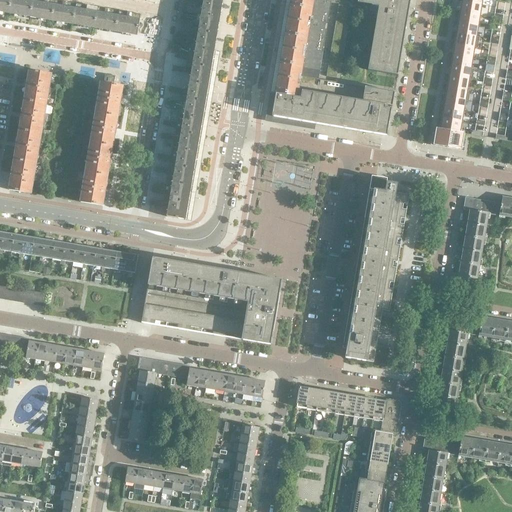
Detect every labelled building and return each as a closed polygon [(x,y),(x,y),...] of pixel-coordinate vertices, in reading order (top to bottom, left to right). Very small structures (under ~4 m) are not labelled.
[(19,15),(21,0),(0,0),(0,12),(2,12),(16,14),(16,15),(19,15)] [(30,16),(32,0),(21,0),(19,15),(23,16),(23,15),(30,16)] [(41,19),(43,0),(32,0),(30,16),(37,18),(41,19)] [(51,20),(55,0),(53,0),(43,0),(41,19),(45,20),(45,19),(51,20)] [(83,26),(87,6),(55,0),(51,20),(58,21),(58,22),(63,23),(66,23),(80,25),(79,26),(83,26)] [(210,73),(221,7),(222,0),(200,0),(201,0),(203,0),(198,29),(196,28),(195,34),(198,34),(195,48),(189,47),(188,55),(187,61),(190,62),(189,67),(192,67),(191,75),(190,75),(188,89),(187,96),(185,96),(184,101),(180,101),(179,107),(177,115),(202,119),(207,92),(210,73)] [(327,24),(331,1),(329,0),(328,0),(291,0),(288,20),(320,25),(324,26),(325,24),(327,24)] [(357,0),(357,3),(379,7),(408,12),(408,10),(405,10),(406,5),(409,5),(409,0),(357,0)] [(479,15),(481,5),(462,1),(462,2),(460,12),(479,15)] [(349,7),(338,5),(326,77),(336,78),(349,7)] [(94,27),(97,7),(87,6),(83,26),(87,27),(87,26),(94,27)] [(105,30),(108,9),(97,7),(94,27),(101,29),(105,30)] [(407,20),(408,12),(379,7),(377,14),(406,19),(407,20)] [(115,31),(119,11),(108,9),(105,30),(108,31),(109,30),(115,31)] [(126,34),(129,13),(119,11),(115,31),(122,32),(122,33),(126,34)] [(477,26),(479,15),(460,12),(458,23),(477,26)] [(137,35),(140,15),(129,13),(126,34),(130,34),(130,33),(137,35)] [(406,19),(377,14),(375,29),(404,34),(405,32),(402,31),(402,26),(405,26),(406,19)] [(323,50),(325,35),(326,29),(324,29),(324,26),(320,25),(288,20),(283,49),(304,52),(305,47),(316,49),(323,50)] [(476,37),(476,36),(477,26),(458,23),(457,33),(476,37)] [(403,40),(404,34),(375,29),(372,43),(401,48),(402,48),(402,46),(399,45),(400,40),(403,40)] [(477,48),(479,37),(476,36),(476,37),(457,33),(455,44),(474,47),(474,48),(477,48)] [(400,55),(401,48),(372,43),(370,57),(399,62),(400,62),(400,60),(397,60),(398,54),(400,55)] [(472,58),(474,48),(474,47),(455,44),(453,55),(472,58)] [(394,93),(318,79),(304,77),(309,50),(322,53),(323,50),(316,49),(305,47),(304,52),(300,81),(297,98),(275,94),(272,117),(387,136),(394,93)] [(300,81),(304,52),(283,49),(278,77),(300,81)] [(322,55),(312,53),(308,75),(318,77),(322,55)] [(470,68),(472,58),(453,55),(451,65),(470,69),(470,68)] [(398,69),(399,62),(370,57),(368,70),(397,76),(398,74),(394,74),(395,68),(398,69)] [(471,80),(473,69),(470,68),(470,69),(451,65),(449,76),(468,79),(468,80),(471,80)] [(46,105),(51,76),(51,75),(29,71),(28,79),(30,80),(29,84),(28,83),(28,84),(27,85),(26,87),(27,88),(27,89),(28,89),(27,93),(26,94),(25,93),(24,101),(46,105)] [(113,85),(115,77),(105,75),(104,84),(113,85)] [(467,90),(468,80),(468,79),(449,76),(448,87),(466,90),(467,90)] [(297,98),(300,81),(278,77),(275,94),(297,98)] [(120,101),(119,100),(120,99),(118,99),(119,95),(121,94),(123,87),(113,85),(104,84),(101,83),(95,113),(117,117),(119,109),(118,109),(117,108),(118,104),(119,104),(120,103),(120,101)] [(468,102),(470,90),(467,90),(466,90),(448,87),(446,97),(465,101),(468,102)] [(463,111),(465,101),(446,97),(444,108),(463,111)] [(41,134),(45,110),(46,105),(24,101),(23,108),(25,109),(24,113),(23,113),(23,114),(22,115),(21,117),(22,118),(23,119),(22,122),(21,123),(20,123),(19,130),(41,134)] [(461,122),(463,111),(444,108),(442,119),(461,122)] [(115,130),(114,129),(115,129),(113,128),(114,124),(116,124),(117,117),(95,113),(90,142),(112,146),(114,139),(113,139),(112,138),(113,134),(114,134),(114,133),(115,132),(115,130)] [(191,186),(199,141),(202,119),(177,115),(176,122),(175,128),(179,129),(178,135),(174,134),(173,140),(170,156),(169,162),(173,163),(172,168),(168,168),(167,174),(166,182),(191,186)] [(459,132),(461,122),(442,119),(441,129),(450,131),(459,132)] [(447,147),(450,131),(441,129),(436,128),(433,145),(447,147)] [(36,164),(41,134),(19,130),(18,138),(20,139),(19,143),(18,143),(17,144),(16,146),(17,147),(17,148),(18,148),(17,152),(16,153),(15,153),(14,160),(36,164)] [(461,150),(464,134),(464,133),(459,132),(450,131),(447,147),(461,150)] [(110,160),(109,159),(110,158),(108,158),(109,154),(111,153),(111,154),(112,146),(90,142),(85,172),(107,176),(109,168),(108,168),(107,167),(107,163),(109,164),(109,163),(110,162),(110,160)] [(31,194),(35,169),(36,164),(14,160),(13,167),(15,168),(14,172),(13,172),(13,173),(12,174),(11,176),(12,177),(12,178),(13,178),(12,182),(11,182),(10,182),(9,190),(31,194)] [(105,190),(104,188),(105,188),(103,188),(104,184),(106,183),(107,176),(85,172),(80,202),(102,206),(104,198),(103,198),(102,197),(102,193),(104,193),(104,192),(105,192),(105,190)] [(400,246),(387,244),(388,237),(401,239),(402,232),(389,229),(390,222),(403,225),(405,217),(392,215),(393,208),(406,210),(407,203),(394,201),(395,193),(397,184),(375,180),(354,305),(382,310),(389,311),(390,304),(377,301),(378,294),(391,297),(392,289),(379,287),(381,280),(383,265),(396,268),(397,260),(384,258),(386,251),(399,253),(400,246)] [(185,220),(189,198),(191,186),(166,182),(165,189),(164,195),(168,196),(167,202),(163,201),(162,207),(165,208),(165,209),(168,210),(166,217),(185,220)] [(407,203),(408,195),(395,193),(394,201),(407,203)] [(511,217),(511,199),(502,197),(501,204),(499,215),(511,217)] [(476,211),(478,200),(466,198),(464,209),(470,210),(476,211)] [(488,213),(489,202),(478,200),(476,211),(488,213)] [(499,215),(501,204),(489,202),(488,213),(499,215)] [(405,217),(406,210),(393,208),(392,215),(405,217)] [(485,226),(488,213),(476,211),(470,210),(468,223),(485,226)] [(402,232),(403,225),(390,222),(389,229),(402,232)] [(483,239),(485,226),(468,223),(465,236),(483,239)] [(11,252),(14,234),(4,233),(0,254),(2,254),(3,251),(11,252)] [(21,257),(24,236),(14,234),(11,252),(20,254),(19,257),(21,257)] [(32,256),(35,238),(24,236),(21,257),(23,258),(23,254),(32,256)] [(481,253),(483,239),(465,236),(463,249),(481,253)] [(400,246),(401,239),(388,237),(387,244),(400,246)] [(41,261),(45,240),(35,238),(32,256),(40,257),(40,261),(41,261)] [(52,259),(55,241),(45,240),(41,261),(43,261),(44,258),(52,259)] [(62,264),(65,243),(55,241),(52,259),(61,261),(60,264),(62,264)] [(73,263),(76,245),(65,243),(62,264),(64,265),(64,261),(73,263)] [(82,268),(86,246),(76,245),(73,263),(81,264),(81,268),(82,268)] [(93,266),(96,248),(86,246),(82,268),(84,268),(85,265),(93,266)] [(103,271),(106,250),(96,248),(93,266),(102,268),(101,271),(103,271)] [(479,266),(481,253),(463,249),(461,263),(479,266)] [(114,270),(117,252),(106,250),(103,271),(105,272),(105,268),(114,270)] [(397,260),(399,253),(386,251),(384,258),(397,260)] [(123,275),(127,253),(117,252),(114,270),(122,271),(122,275),(123,275)] [(138,255),(127,253),(123,275),(125,275),(126,272),(135,273),(138,255)] [(152,258),(148,285),(249,303),(243,340),(271,345),(282,280),(152,258)] [(477,279),(479,266),(461,263),(459,276),(477,279)] [(394,282),(396,268),(383,265),(381,280),(394,282)] [(474,292),(477,279),(459,276),(456,289),(474,292)] [(392,289),(394,282),(381,280),(379,287),(392,289)] [(249,303),(148,285),(141,323),(243,340),(249,303)] [(12,301),(14,288),(8,287),(6,300),(12,301)] [(18,302),(20,289),(14,288),(12,301),(18,302)] [(24,303),(26,290),(20,289),(18,302),(24,303)] [(31,304),(33,291),(26,290),(24,303),(31,304)] [(37,305),(39,292),(33,291),(31,304),(37,305)] [(43,306),(46,294),(39,292),(37,305),(43,306)] [(390,304),(391,297),(378,294),(377,301),(390,304)] [(373,362),(380,323),(382,310),(354,305),(345,358),(373,362)] [(492,338),(495,320),(481,318),(480,324),(478,335),(492,338)] [(455,331),(457,321),(445,319),(443,330),(449,331),(449,330),(455,331)] [(505,340),(508,322),(495,320),(492,338),(505,340)] [(467,333),(469,323),(457,321),(455,331),(467,333)] [(478,335),(480,324),(469,323),(467,333),(467,334),(478,335)] [(465,346),(467,334),(467,333),(455,331),(449,330),(449,331),(447,343),(465,346)] [(9,349),(11,336),(5,335),(3,348),(9,349)] [(15,350),(17,337),(11,336),(9,349),(15,350)] [(21,351),(23,338),(17,337),(15,350),(21,351)] [(27,352),(29,341),(29,339),(23,338),(21,351),(27,352)] [(35,359),(38,343),(29,341),(27,352),(26,358),(35,359)] [(45,361),(48,345),(38,343),(35,359),(45,361)] [(463,360),(465,346),(447,343),(445,357),(463,360)] [(54,363),(57,346),(48,345),(45,361),(54,363)] [(63,364),(66,348),(57,346),(54,363),(63,364)] [(73,366),(76,349),(66,348),(63,364),(73,366)] [(82,367),(85,351),(76,349),(73,366),(82,367)] [(92,369),(94,353),(85,351),(82,367),(92,369)] [(101,371),(104,354),(94,353),(92,369),(101,371)] [(461,373),(463,360),(445,357),(443,370),(461,373)] [(157,374),(159,361),(139,358),(137,371),(140,371),(140,370),(156,373),(156,374),(157,374)] [(163,375),(165,362),(159,361),(157,374),(163,375)] [(169,376),(171,363),(165,362),(163,375),(169,376)] [(175,377),(177,364),(171,363),(169,376),(175,377)] [(182,378),(184,365),(177,364),(175,377),(182,378)] [(187,379),(189,369),(190,369),(190,366),(184,365),(182,378),(187,379)] [(196,387),(199,370),(190,369),(189,369),(187,379),(186,385),(196,387)] [(154,386),(156,374),(156,373),(140,370),(140,371),(138,383),(154,386)] [(205,388),(208,372),(199,370),(196,387),(205,388)] [(458,386),(461,373),(443,370),(440,383),(458,386)] [(215,390),(217,374),(208,372),(205,388),(215,390)] [(224,392),(227,375),(217,374),(215,390),(224,392)] [(233,393),(236,377),(227,375),(224,392),(233,393)] [(243,395),(245,378),(236,377),(233,393),(243,395)] [(252,396),(255,380),(245,378),(243,395),(252,396)] [(262,398),(265,382),(255,380),(252,396),(262,398)] [(152,395),(154,386),(138,383),(136,392),(152,395)] [(456,399),(458,386),(440,383),(438,396),(456,399)] [(306,409),(310,389),(300,387),(296,407),(306,409)] [(316,411),(319,391),(310,389),(306,409),(316,411)] [(325,412),(328,392),(319,391),(316,411),(325,412)] [(151,404),(152,395),(136,392),(134,402),(151,404)] [(335,414),(338,394),(328,392),(325,412),(335,414)] [(344,415),(347,396),(338,394),(335,414),(344,415)] [(354,417),(357,397),(347,396),(344,415),(354,417)] [(454,412),(456,399),(438,396),(436,409),(454,412)] [(97,410),(98,400),(82,397),(80,407),(97,410)] [(363,419),(366,399),(357,397),(354,417),(363,419)] [(372,420),(376,400),(366,399),(363,419),(372,420)] [(396,433),(401,406),(401,405),(401,404),(400,404),(400,403),(399,402),(398,401),(397,401),(385,399),(385,402),(382,422),(380,431),(396,433)] [(382,422),(385,402),(376,400),(372,420),(382,422)] [(149,414),(151,404),(134,402),(133,411),(149,414)] [(95,419),(97,410),(80,407),(79,416),(95,419)] [(147,423),(149,414),(133,411),(131,420),(147,423)] [(93,429),(95,419),(79,416),(77,426),(93,429)] [(146,433),(147,423),(131,420),(130,430),(146,433)] [(257,437),(259,428),(242,425),(241,435),(257,437)] [(92,438),(93,429),(77,426),(75,435),(92,438)] [(361,438),(362,430),(363,429),(354,427),(353,436),(361,438)] [(144,442),(146,433),(130,430),(128,439),(144,442)] [(390,445),(391,435),(372,432),(370,442),(390,445)] [(90,447),(92,438),(75,435),(74,445),(90,447)] [(256,447),(257,437),(241,435),(239,444),(256,447)] [(471,458),(474,440),(461,438),(460,445),(458,456),(471,458)] [(435,451),(437,441),(425,439),(423,450),(429,451),(429,450),(435,451)] [(484,460),(487,442),(474,440),(471,458),(484,460)] [(447,453),(448,443),(437,441),(435,451),(447,453)] [(388,455),(390,445),(370,442),(368,451),(388,455)] [(497,462),(500,444),(487,442),(484,460),(497,462)] [(458,456),(460,445),(448,443),(447,453),(447,454),(458,456)] [(254,456),(256,447),(239,444),(238,453),(254,456)] [(511,464),(511,455),(511,446),(500,444),(497,462),(511,464)] [(89,457),(90,447),(74,445),(72,454),(89,457)] [(11,463),(14,448),(4,446),(2,461),(11,463)] [(21,464),(23,450),(14,448),(11,463),(21,464)] [(30,466),(33,451),(23,450),(21,464),(30,466)] [(445,467),(447,454),(447,453),(435,451),(429,450),(429,451),(427,464),(445,467)] [(40,467),(41,458),(42,453),(33,451),(30,466),(40,467)] [(386,464),(388,455),(368,451),(367,461),(386,464)] [(252,465),(254,456),(238,453),(236,463),(252,465)] [(87,466),(89,457),(72,454),(71,463),(87,466)] [(385,473),(386,464),(367,461),(365,470),(385,473)] [(85,475),(87,466),(71,463),(69,473),(85,475)] [(251,475),(252,465),(236,463),(235,472),(251,475)] [(442,480),(445,467),(427,464),(424,477),(442,480)] [(135,484),(137,469),(127,467),(125,482),(135,484)] [(144,485),(147,471),(137,469),(135,484),(144,485)] [(383,483),(385,473),(365,470),(363,480),(383,483)] [(153,487),(156,472),(147,471),(144,485),(153,487)] [(163,488),(165,474),(156,472),(153,487),(163,488)] [(249,484),(251,475),(235,472),(233,481),(249,484)] [(84,485),(85,475),(69,473),(67,482),(84,485)] [(172,490),(174,475),(165,474),(163,488),(172,490)] [(181,492),(184,477),(174,475),(172,490),(181,492)] [(344,491),(346,477),(340,476),(337,490),(344,491)] [(190,493),(193,479),(184,477),(181,492),(190,493)] [(440,493),(442,480),(424,477),(422,490),(440,493)] [(200,495),(202,485),(203,480),(193,479),(190,493),(200,495)] [(382,489),(383,483),(363,480),(359,479),(358,485),(354,484),(353,490),(385,495),(386,490),(382,489)] [(248,493),(249,484),(233,481),(231,491),(248,493)] [(82,494),(84,485),(67,482),(66,491),(82,494)] [(383,508),(385,495),(353,490),(351,503),(383,508)] [(438,506),(440,493),(422,490),(420,503),(438,506)] [(81,504),(82,494),(66,491),(64,501),(81,504)] [(246,503),(248,493),(231,491),(230,500),(246,503)] [(12,511),(14,501),(5,500),(2,511),(12,511)] [(243,511),(244,511),(246,503),(230,500),(228,509),(243,511)] [(22,511),(24,503),(14,501),(12,511),(22,511)] [(73,511),(79,511),(81,504),(64,501),(63,510),(73,511)] [(32,511),(33,510),(34,505),(24,503),(22,511),(32,511)] [(382,511),(383,508),(351,503),(349,511),(382,511)] [(436,511),(438,506),(420,503),(418,511),(436,511)]
